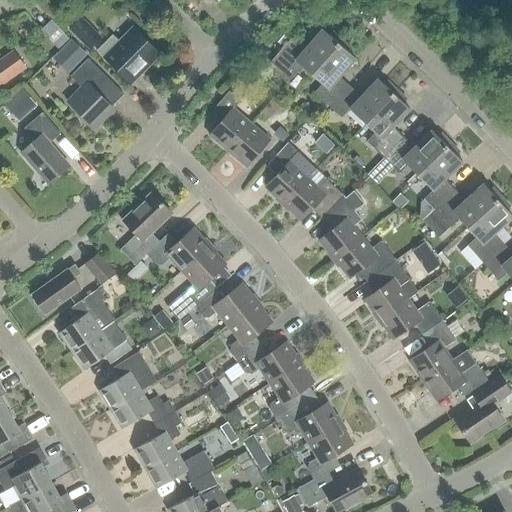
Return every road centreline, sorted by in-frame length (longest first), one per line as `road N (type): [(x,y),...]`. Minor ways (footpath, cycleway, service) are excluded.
road 1 (residential): [(434,495),(303,287),(151,135)]
road 2 (residential): [(114,511),(0,320)]
road 3 (residential): [(511,149),(357,0)]
road 4 (residential): [(42,237),(151,135)]
